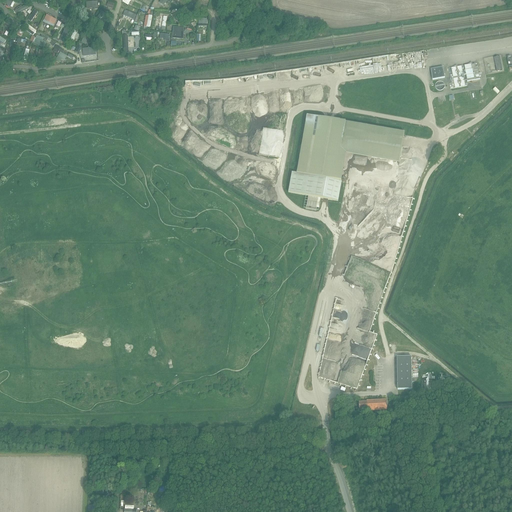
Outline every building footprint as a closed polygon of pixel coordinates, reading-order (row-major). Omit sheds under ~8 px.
[(137,45),(137,41),(121,41),(121,51),(132,51),(132,48),(128,48),(128,45),(137,45)] [(60,58),(62,59),(65,53),(58,50),(54,58),(58,60),(60,58)] [(471,63),(471,64),(464,65),(465,70),(467,82),(480,79),(477,67),(476,67),(475,64),(472,65),(472,63),(471,63)] [(449,84),(450,89),(465,86),(462,66),(457,67),(457,66),(456,66),(456,67),(448,68),(449,73),(450,73),(451,79),(450,79),(450,80),(451,80),(452,83),(449,84)] [(445,78),(443,67),(431,69),(433,80),(445,78)] [(404,133),(306,116),(295,174),(292,174),(289,193),(307,197),(305,207),(317,209),(319,199),(337,202),(341,182),(338,181),(343,155),(398,164),(404,133)] [(397,357),(397,358),(397,390),(412,390),(411,357),(397,357)] [(367,401),(367,402),(359,402),(359,410),(367,410),(367,411),(370,411),(370,415),(373,415),(373,410),(387,410),(386,400),(367,401)] [(121,503),(121,511),(134,511),(134,502),(121,503)]
